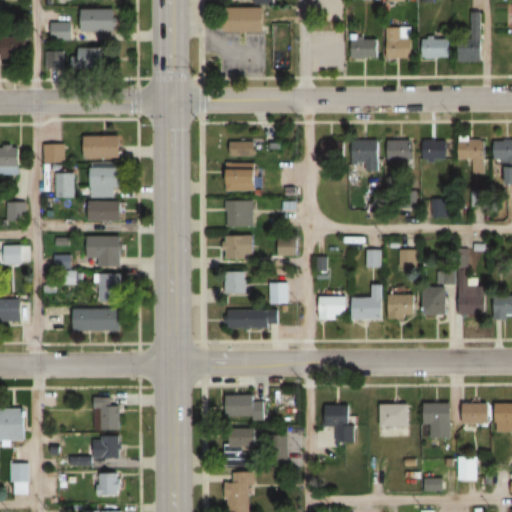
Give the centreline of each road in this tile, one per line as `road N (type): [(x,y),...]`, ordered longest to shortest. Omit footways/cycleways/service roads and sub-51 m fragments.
road 1 (secondary): [(167,0),(170,511)]
road 2 (residential): [(511,97),(168,100)]
road 3 (residential): [(511,361),(169,363)]
road 4 (residential): [(169,363),(0,364)]
road 5 (residential): [(168,100),(0,100)]
